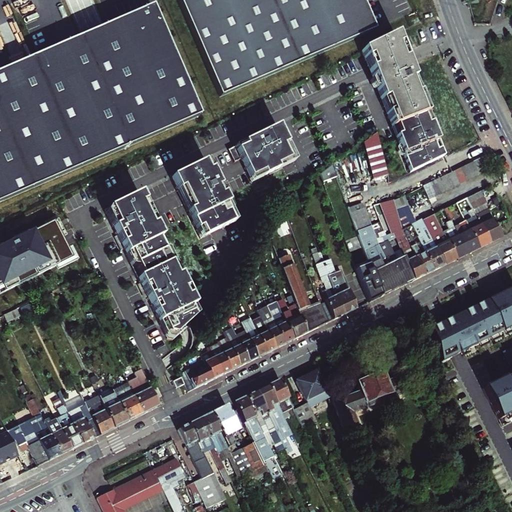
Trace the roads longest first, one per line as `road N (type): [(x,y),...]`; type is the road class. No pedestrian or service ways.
road 1 (residential): [(67,467),(511,247)]
road 2 (tertiary): [(511,147),(447,0)]
